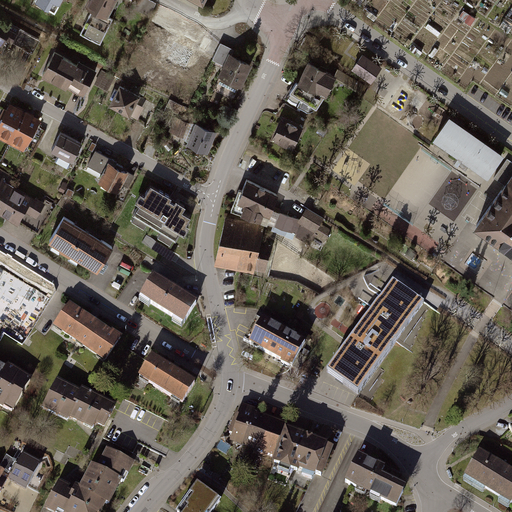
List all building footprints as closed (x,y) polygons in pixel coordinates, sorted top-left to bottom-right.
[(34,0),(33,4),(56,16),(64,0),(34,0)] [(123,0),(94,0),(91,8),(97,11),(113,20),(123,0)] [(113,20),(97,11),(85,35),(105,46),(118,22),(113,20)] [(18,33),(0,23),(0,46),(9,51),(18,33)] [(207,52),(211,39),(204,37),(202,43),(175,34),(170,48),(164,46),(160,58),(192,68),(198,49),(207,52)] [(335,44),(324,36),(319,44),(329,51),(335,44)] [(249,65),(231,56),(229,60),(226,58),(230,49),(221,45),(213,59),(226,65),(215,89),(223,93),(219,99),(230,104),(249,65)] [(96,76),(55,54),(42,77),(83,99),(96,76)] [(381,67),(362,54),(354,67),(372,79),(381,67)] [(325,70),(308,62),(300,80),(318,89),(325,92),(330,82),(322,78),(325,70)] [(366,86),(338,69),(334,75),(362,93),(366,86)] [(109,90),(115,78),(109,75),(103,87),(109,90)] [(318,89),(300,80),(297,79),(290,91),(317,108),(325,95),(317,90),(318,89)] [(144,97),(121,86),(112,104),(134,115),(144,97)] [(18,109),(8,103),(0,117),(0,133),(26,149),(42,123),(31,117),(18,109)] [(303,127),(282,117),(273,137),(293,147),(303,127)] [(192,124),(177,118),(170,133),(185,140),(192,124)] [(501,156),(448,119),(436,136),(489,174),(501,156)] [(220,134),(199,126),(191,146),(213,154),(220,134)] [(85,145),(61,132),(52,148),(75,162),(85,145)] [(133,172),(97,153),(91,164),(105,171),(101,180),(123,191),(133,172)] [(54,202),(0,167),(0,212),(15,222),(33,234),(54,202)] [(511,172),(504,184),(474,227),(511,253),(511,172)] [(277,194),(247,179),(234,209),(274,224),(271,230),(285,235),(287,230),(297,233),(302,221),(316,230),(323,218),(307,208),(300,218),(271,208),(277,194)] [(187,205),(152,186),(143,202),(136,198),(132,206),(138,209),(132,221),(173,243),(177,235),(185,239),(192,226),(188,223),(191,217),(182,213),(187,205)] [(112,247),(64,217),(49,241),(97,271),(112,247)] [(223,222),(218,249),(238,252),(235,271),(252,274),(253,271),(257,246),(260,229),(223,222)] [(173,259),(177,251),(149,235),(144,242),(173,259)] [(270,248),(257,246),(253,271),(266,273),(270,248)] [(238,252),(218,249),(215,267),(235,271),(238,252)] [(279,251),(274,263),(290,270),(295,257),(279,251)] [(0,292),(27,309),(43,283),(0,256),(0,292)] [(194,304),(153,278),(140,299),(180,325),(194,304)] [(423,304),(392,282),(328,373),(360,395),(380,367),(397,342),(423,304)] [(121,337),(69,303),(55,325),(106,359),(121,337)] [(305,337),(262,317),(248,347),(291,367),(305,337)] [(195,385),(151,359),(137,381),(181,408),(195,385)] [(29,384),(0,368),(0,407),(12,415),(29,384)] [(112,409),(55,385),(43,413),(100,437),(112,409)] [(245,450),(259,412),(244,407),(231,445),(245,450)] [(275,461),(285,432),(289,423),(259,412),(245,450),(275,461)] [(332,448),(285,432),(275,461),(272,470),(295,478),(297,474),(319,482),(332,448)] [(40,461),(23,452),(9,479),(26,488),(40,461)] [(132,466),(108,455),(97,478),(88,473),(77,497),(105,511),(116,487),(121,489),(132,466)] [(511,508),(511,476),(479,457),(464,483),(511,510),(511,508)] [(0,491),(8,475),(0,470),(0,491)] [(395,511),(405,495),(357,470),(346,491),(385,511),(395,511)] [(214,511),(222,502),(198,486),(190,497),(194,499),(186,510),(189,511),(188,511),(214,511)] [(104,511),(105,511),(77,497),(57,488),(45,511),(104,511)]
